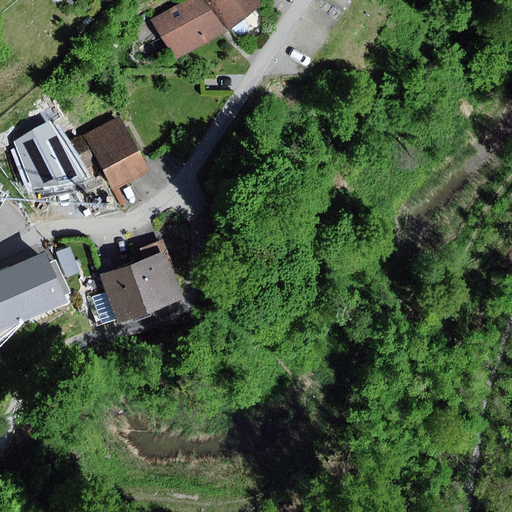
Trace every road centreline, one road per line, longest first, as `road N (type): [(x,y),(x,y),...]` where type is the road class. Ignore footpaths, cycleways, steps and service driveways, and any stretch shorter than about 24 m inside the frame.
road 1 (residential): [(305,0),(174,190),(126,225),(62,228),(0,252)]
road 2 (track): [(184,299),(31,368),(0,437)]
